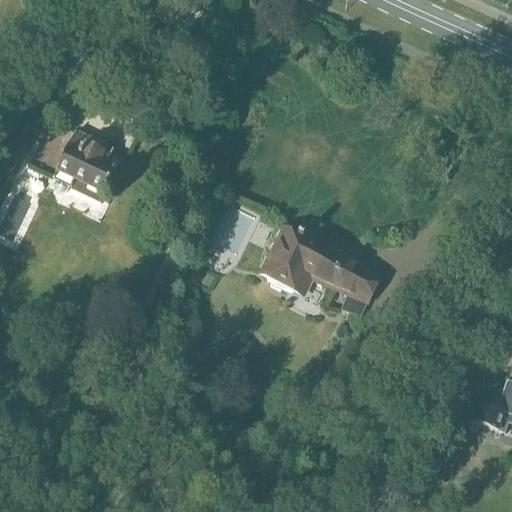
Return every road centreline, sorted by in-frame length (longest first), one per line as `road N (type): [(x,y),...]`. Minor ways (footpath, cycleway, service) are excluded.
road 1 (unclassified): [(365,511),(511,267)]
road 2 (primary): [(511,56),(383,0)]
